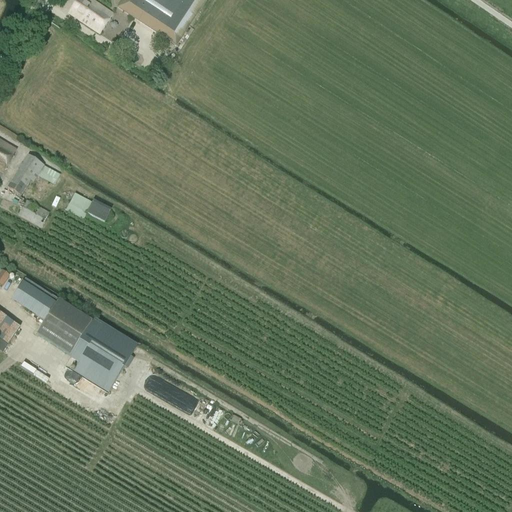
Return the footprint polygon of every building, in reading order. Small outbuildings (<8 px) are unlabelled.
[(100,35),(113,15),(90,0),(77,0),(68,14),(100,35)] [(122,0),(117,8),(176,47),(206,0),(122,0)] [(0,172),(3,174),(16,151),(0,141),(0,172)] [(33,183),(44,167),(28,156),(7,189),(20,197),(31,181),(33,183)] [(75,195),(66,211),(83,221),(87,214),(104,223),(111,211),(93,202),(92,204),(75,195)] [(41,228),(49,214),(26,202),(18,216),(41,228)] [(0,270),(0,286),(2,287),(9,277),(1,271),(0,270)] [(22,283),(11,300),(45,322),(36,335),(69,357),(77,361),(73,366),(77,368),(74,373),(107,394),(113,385),(136,349),(93,321),(91,323),(58,301),(56,305),(22,283)] [(55,389),(59,384),(45,375),(42,381),(55,389)] [(204,403),(147,376),(141,389),(197,417),(204,403)] [(63,388),(60,392),(69,398),(72,394),(63,388)] [(210,421),(216,424),(222,412),(216,409),(210,421)]
